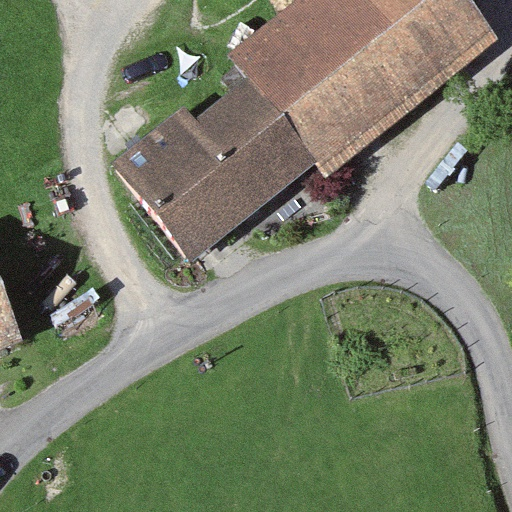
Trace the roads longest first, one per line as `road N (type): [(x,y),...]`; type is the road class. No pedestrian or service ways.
road 1 (unclassified): [(0,467),(54,409),(131,359),(312,267),(350,257),(429,269),(459,293),(484,331),(511,437)]
road 2 (unknown): [(171,339),(119,242),(94,140),(98,63),(118,20),(138,0)]
